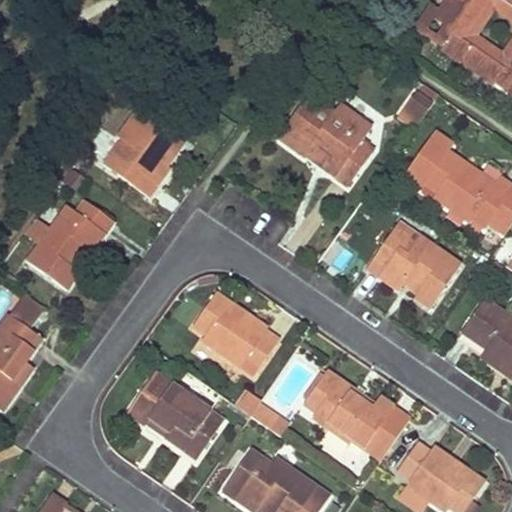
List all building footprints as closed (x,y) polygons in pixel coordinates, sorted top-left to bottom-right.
[(511,0),(447,0),(438,13),(454,24),(437,47),(505,94),(511,84),(511,0)] [(414,31),(437,47),(454,24),(438,13),(431,8),(414,31)] [(160,76),(144,64),(137,73),(154,86),(160,76)] [(424,119),(435,100),(417,89),(406,108),(424,119)] [(333,116),(309,99),(278,141),(305,160),(308,154),(338,176),(334,180),(346,188),(372,152),(361,144),(370,130),(338,109),(333,116)] [(352,99),(345,109),(366,124),(373,114),(352,99)] [(121,145),(105,168),(147,199),(169,171),(165,168),(181,147),(135,114),(116,141),(121,145)] [(216,120),(199,145),(215,155),(231,130),(216,120)] [(472,221),(500,241),(511,223),(511,220),(496,210),(510,190),(498,180),(493,187),(446,153),(451,147),(434,135),(403,179),(420,191),(423,186),(437,196),(433,200),(470,225),(472,221)] [(511,220),(511,190),(510,190),(496,210),(511,220)] [(65,211),(27,265),(65,293),(77,277),(71,272),(83,251),(89,255),(102,238),(103,237),(112,226),(84,205),(74,218),(65,211)] [(414,246),(394,231),(367,270),(398,293),(404,284),(420,295),(416,300),(429,310),(458,267),(419,241),(414,246)] [(27,334),(44,310),(22,295),(0,327),(0,412),(1,414),(29,372),(23,367),(40,342),(27,334)] [(266,332),(215,298),(192,331),(205,339),(202,345),(240,369),(243,365),(256,375),(276,347),(262,338),(266,332)] [(511,324),(483,304),(462,335),(486,351),(479,359),(511,381),(511,324)] [(373,407),(324,373),(301,406),(314,416),(312,420),(347,445),(350,442),(362,450),(389,409),(378,401),(373,407)] [(222,423),(153,376),(126,417),(145,430),(148,423),(167,437),(164,441),(195,463),(222,423)] [(258,406),(243,396),(234,408),(248,418),(258,406)] [(277,421),(258,406),(248,418),(269,432),(277,421)] [(379,461),(407,420),(389,409),(362,450),(379,461)] [(446,511),(448,509),(452,511),(464,511),(483,484),(432,450),(429,454),(417,446),(397,474),(410,482),(406,487),(441,511),(446,511)] [(249,453),(221,494),(245,511),(254,511),(255,511),(324,511),(331,502),(274,461),(269,468),(249,453)] [(61,511),(64,508),(51,500),(42,511),(61,511)]
